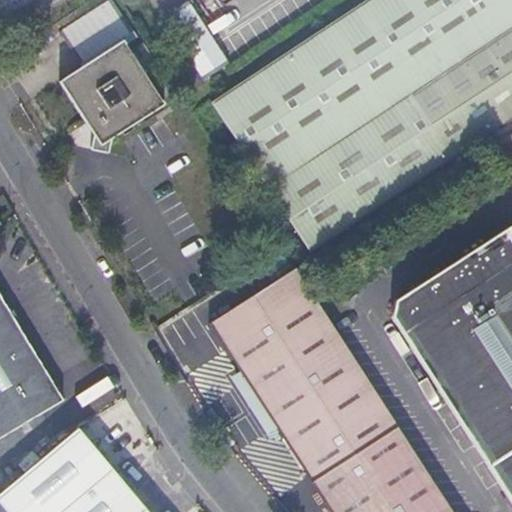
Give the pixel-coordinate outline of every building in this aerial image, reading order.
[(511,0),(374,0),(207,110),(308,262),(511,125),(511,0)] [(208,79),(233,63),(192,1),(167,18),(208,79)] [(161,110),(121,48),(58,88),(89,140),(85,156),(103,160),(108,142),(161,110)] [(508,511),(511,511),(511,240),(503,227),(388,301),(384,321),(508,511)] [(442,511),(306,299),(288,271),(203,324),(325,511),(442,511)] [(0,442),(57,409),(0,313),(0,442)] [(136,511),(72,437),(0,495),(0,511),(136,511)]
